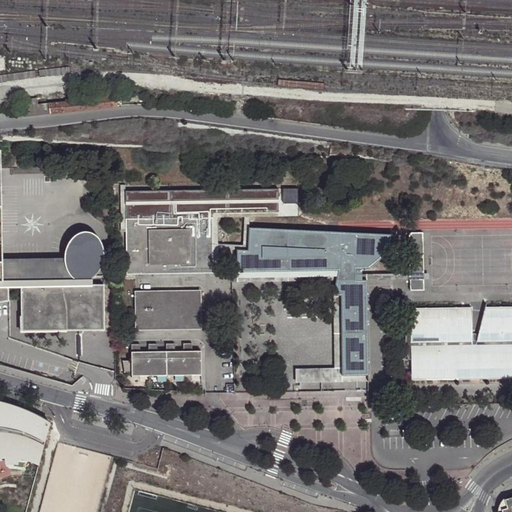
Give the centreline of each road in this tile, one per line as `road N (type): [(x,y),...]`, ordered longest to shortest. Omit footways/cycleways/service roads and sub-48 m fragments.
road 1 (residential): [(437,150),(176,112),(0,125)]
road 2 (tertiary): [(160,424),(336,493),(357,493)]
road 3 (tertiary): [(357,493),(280,456),(160,424)]
road 4 (tertiary): [(160,424),(0,380)]
road 5 (unclassified): [(437,150),(441,0)]
road 6 (unknown): [(382,423),(374,397),(372,287)]
